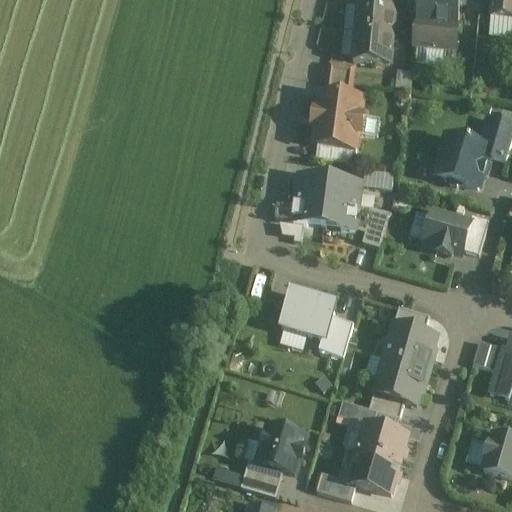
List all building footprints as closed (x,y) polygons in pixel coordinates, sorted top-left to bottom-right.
[(408,0),(407,13),(419,14),(420,0),(408,0)] [(420,0),(419,14),(418,27),(458,31),(460,10),(460,0),(420,0)] [(481,0),(460,0),(460,10),(468,10),(467,14),(480,16),(481,0)] [(511,0),(493,0),(491,21),(511,22),(511,0)] [(395,10),(359,6),(356,36),(392,40),(395,10)] [(418,27),(415,52),(456,56),(458,31),(418,27)] [(392,40),(356,36),(353,66),(389,70),(392,40)] [(354,73),(330,70),(328,86),(352,89),(354,73)] [(352,89),(328,86),(326,100),(350,103),(352,89)] [(326,100),(320,99),(318,115),(316,115),(313,132),(316,133),(314,149),(357,155),(359,139),(362,139),(364,121),(361,121),(363,105),(350,103),(326,100)] [(511,147),(511,130),(488,124),(480,150),(490,152),(487,161),(506,166),(511,147)] [(480,150),(447,140),(439,167),(447,169),(443,183),(447,185),(450,190),(457,192),(463,189),(478,193),(482,179),(484,180),(487,168),(485,168),(487,161),(490,153),(480,150)] [(392,193),(394,180),(368,177),(367,190),(392,193)] [(324,231),(330,185),(298,180),(291,226),(324,231)] [(361,189),(330,185),(324,231),(341,233),(341,235),(355,237),(356,231),(358,213),(361,189)] [(372,215),(358,213),(356,231),(367,235),(373,215),(373,213),(372,215)] [(367,235),(363,249),(380,254),(390,219),(373,215),(367,235)] [(470,229),(433,218),(424,249),(438,253),(437,255),(452,259),(453,257),(463,260),(464,256),(472,229),(470,229)] [(473,221),(470,229),(472,229),(464,256),(479,260),(489,226),(473,221)] [(337,311),(292,298),(282,333),(323,345),(327,346),(333,322),(337,311)] [(430,321),(399,313),(394,330),(425,339),(430,321)] [(354,328),(333,322),(327,346),(323,345),(320,357),(344,363),(354,328)] [(425,339),(394,330),(384,364),(427,376),(437,342),(425,339)] [(511,342),(508,355),(503,353),(496,377),(490,399),(509,405),(511,395),(511,342)] [(496,377),(503,353),(480,347),(473,370),(496,377)] [(427,376),(384,364),(374,398),(405,407),(417,410),(427,376)] [(405,407),(374,398),(369,415),(377,418),(400,424),(405,407)] [(338,422),(365,430),(365,429),(373,431),(377,418),(369,415),(343,408),(338,422)] [(373,431),(365,429),(365,430),(357,456),(400,468),(408,441),(373,431)] [(306,443),(269,432),(258,468),(258,469),(284,477),(295,480),(300,465),(302,465),(305,454),(303,454),(306,443)] [(511,443),(495,438),(491,451),(489,450),(485,462),(487,463),(484,476),(511,483),(511,443)] [(400,468),(357,456),(348,487),(356,490),(391,500),(400,468)] [(284,477),(258,469),(258,468),(250,465),(241,494),(276,504),(284,477)] [(217,486),(227,486),(227,471),(217,471),(217,486)] [(351,507),(356,490),(348,487),(322,479),(317,497),(351,507)]
